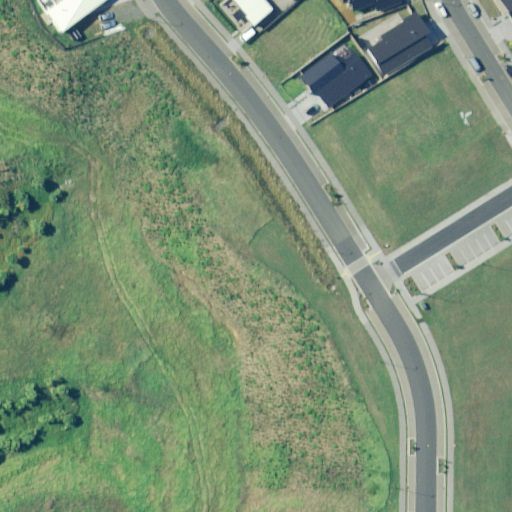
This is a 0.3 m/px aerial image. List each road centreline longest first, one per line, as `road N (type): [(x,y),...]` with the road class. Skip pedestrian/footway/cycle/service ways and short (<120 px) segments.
road 1 (residential): [(176,0),(402,337),(426,425),(424,511)]
road 2 (unknown): [(511,188),(371,281)]
